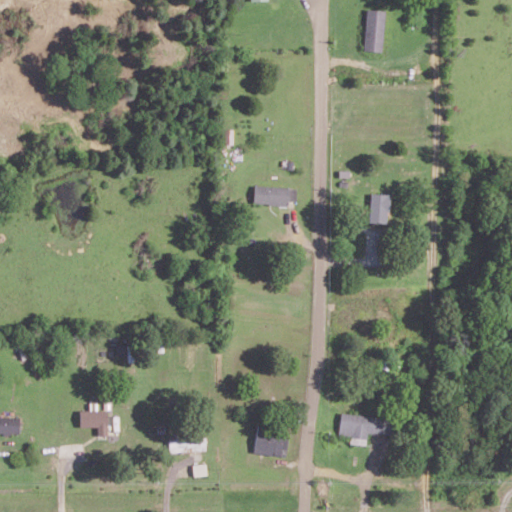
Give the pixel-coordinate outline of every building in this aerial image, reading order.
[(382,50),(383,9),(365,8),(363,49),(382,50)] [(252,201),(295,203),(295,186),(253,184),(252,201)] [(368,221),(387,222),(388,192),(369,192),(368,221)] [(78,409),(79,426),(96,425),(97,434),(106,434),(106,408),(78,409)] [(393,416),(339,412),(338,434),(349,434),(349,442),(366,443),(366,431),(392,433),(393,416)] [(0,431),(18,432),(18,416),(0,415),(0,431)] [(253,453),(285,454),(286,431),(254,429),(253,453)] [(205,449),(205,437),(168,437),(168,450),(205,449)]
